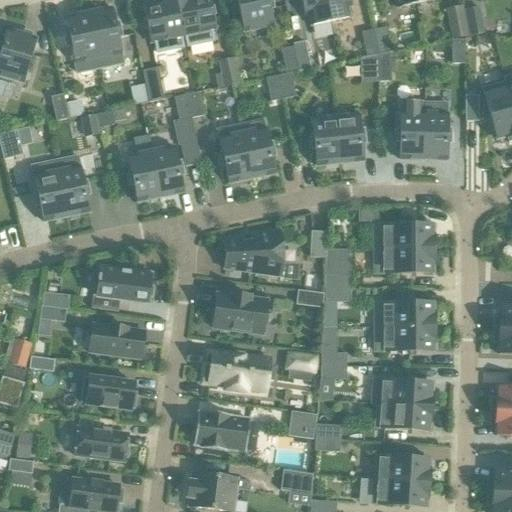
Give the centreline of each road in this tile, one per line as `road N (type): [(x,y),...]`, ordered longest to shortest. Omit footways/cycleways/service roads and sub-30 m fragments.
road 1 (residential): [(469,207),(460,511)]
road 2 (residential): [(183,227),(385,190),(445,193),(469,207)]
road 3 (residential): [(183,227),(188,276),(156,511)]
road 4 (residential): [(0,267),(183,227)]
